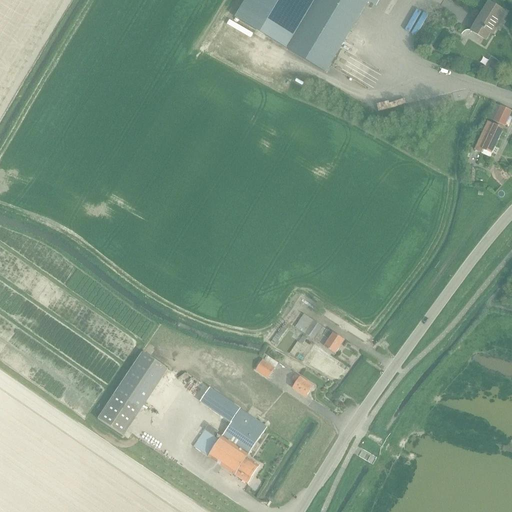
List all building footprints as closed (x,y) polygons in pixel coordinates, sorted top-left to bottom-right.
[(246,0),(236,18),(287,49),(326,72),(329,67),(340,48),(349,33),(368,2),(376,6),(379,0),(246,0)] [(471,32),(486,41),(490,33),(492,35),(506,12),(489,2),(471,32)] [(424,19),(427,21),(433,12),(420,4),(408,22),(417,28),(424,19)] [(491,57),(485,68),(494,72),(499,62),(491,57)] [(494,122),(505,127),(511,112),(511,111),(501,107),(494,122)] [(482,135),(474,150),(481,153),(481,154),(490,158),(503,130),(488,123),(482,135)] [(295,328),(335,354),(344,340),(334,333),(333,334),(304,315),(295,328)] [(284,326),(271,343),(275,347),(288,329),(284,326)] [(289,354),(294,357),(307,338),(303,335),(298,342),(297,342),(289,354)] [(113,394),(128,404),(138,412),(139,410),(163,375),(167,370),(141,353),(113,394)] [(336,374),(346,364),(339,357),(329,366),(336,374)] [(256,369),(268,378),(275,368),(263,359),(256,369)] [(291,380),(297,384),(292,389),(305,398),(312,388),(300,379),(295,375),(291,380)] [(208,432),(196,449),(235,475),(237,472),(244,476),(243,478),(248,482),(249,480),(250,480),(259,466),(247,457),(265,430),(267,427),(210,389),(201,402),(231,423),(223,435),(220,441),(215,438),(218,432),(209,426),(206,431),(208,432)] [(97,419),(112,429),(128,404),(113,394),(97,419)] [(128,404),(112,429),(122,436),(138,412),(128,404)]
